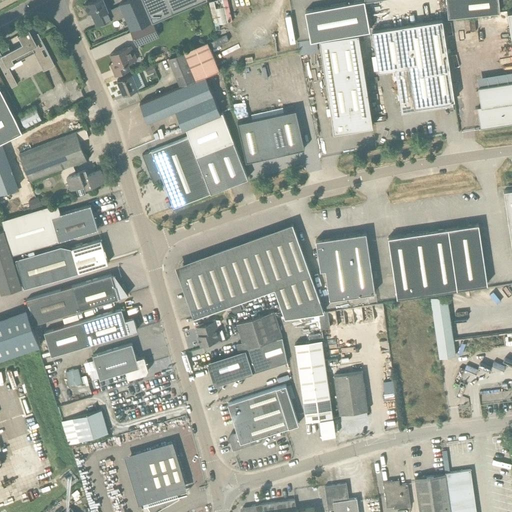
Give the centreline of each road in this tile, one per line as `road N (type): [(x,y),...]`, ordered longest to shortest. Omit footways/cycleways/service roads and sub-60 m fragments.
road 1 (unclassified): [(147,248),(260,205),(375,175),(511,153)]
road 2 (unclassified): [(218,489),(387,441),(511,421)]
road 3 (unclassified): [(147,248),(109,120),(55,0)]
road 4 (unclassified): [(218,489),(147,248)]
road 5 (unknown): [(490,204),(386,219),(375,207),(375,175)]
